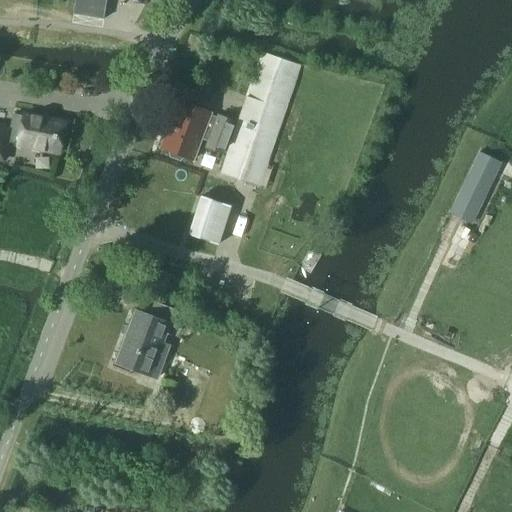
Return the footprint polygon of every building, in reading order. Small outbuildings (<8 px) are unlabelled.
[(75,0),(73,15),(102,20),(105,0),(75,0)] [(256,188),(298,67),(259,53),(218,175),(256,188)] [(219,155),(231,122),(216,115),(215,118),(208,116),(209,112),(178,102),(161,148),(169,151),(170,157),(179,160),(183,157),(192,160),(199,140),(205,143),(204,148),(219,155)] [(0,160),(2,161),(6,142),(16,144),(16,145),(59,154),(65,122),(23,114),(22,116),(12,114),(9,129),(3,127),(4,126),(0,125),(0,160)] [(458,189),(446,213),(468,224),(480,200),(499,160),(477,149),(458,189)] [(201,197),(188,237),(218,247),(231,208),(201,197)] [(164,295),(171,275),(146,266),(139,286),(164,295)] [(184,321),(186,316),(154,304),(149,318),(134,312),(116,362),(157,377),(168,347),(161,344),(168,324),(181,329),(184,321)]
